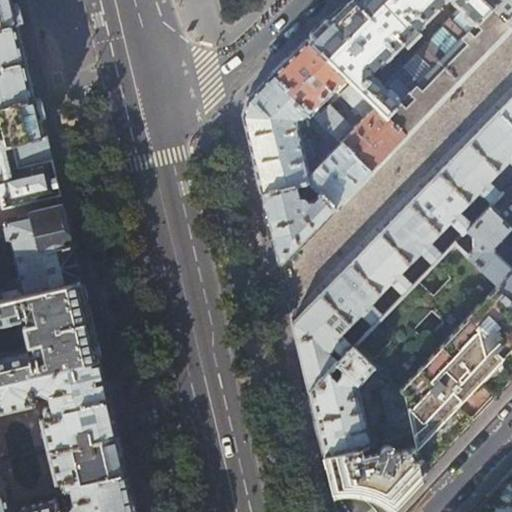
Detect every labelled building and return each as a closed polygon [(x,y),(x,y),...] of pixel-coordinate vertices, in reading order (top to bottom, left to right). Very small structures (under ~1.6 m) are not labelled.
[(17,21),(12,0),(0,0),(0,65),(27,59),(20,30),(17,21)] [(491,6),(484,0),(346,0),(335,11),(308,38),(405,134),(458,79),(511,25),(491,6)] [(511,0),(484,0),(491,6),(511,25),(511,23),(511,0)] [(308,38),(290,56),(272,73),(318,119),(340,140),(370,170),(405,134),(308,38)] [(33,87),(27,59),(0,65),(0,66),(1,73),(0,73),(0,145),(45,135),(33,87)] [(318,119),(272,73),(248,97),(242,114),(253,158),(261,191),(295,183),(308,180),(308,172),(305,160),(309,156),(313,155),(310,139),(306,140),(305,135),(300,136),(298,130),(312,124),(318,119)] [(511,95),(499,109),(439,170),(380,231),(322,291),(291,322),(307,390),(352,345),(340,333),(360,311),(373,323),(381,315),(369,303),(391,281),(403,293),(411,284),(399,272),(420,250),(432,262),(433,261),(441,253),(428,241),(449,220),(457,228),(449,236),(453,241),(463,230),(470,223),(458,211),(479,190),(491,202),(500,193),(488,180),(509,159),(511,162),(511,95)] [(53,171),(45,135),(0,145),(0,194),(3,208),(59,194),(53,171)] [(334,206),(370,170),(340,140),(308,172),(308,180),(318,190),(334,206)] [(511,180),(500,193),(491,202),(487,206),(511,228),(511,180)] [(295,183),(261,191),(270,232),(278,264),(334,206),(318,190),(311,198),(307,198),(306,195),(302,193),(299,192),(297,193),(295,183)] [(487,206),(470,223),(463,230),(467,234),(469,249),(464,255),(511,298),(511,268),(493,251),(495,251),(495,245),(494,245),(511,228),(487,206)] [(4,290),(0,290),(0,300),(23,295),(79,281),(62,208),(6,223),(7,228),(4,229),(6,234),(7,240),(10,240),(20,281),(16,282),(19,292),(5,295),(4,290)] [(373,367),(389,382),(400,394),(410,434),(413,445),(422,477),(460,436),(494,400),(511,380),(511,298),(464,255),(451,243),(441,253),(433,261),(448,276),(431,293),(416,278),(411,284),(403,293),(381,315),(373,323),(372,324),(389,341),(368,361),(373,367)] [(23,295),(0,300),(0,382),(98,358),(82,290),(79,281),(23,295)] [(368,361),(352,345),(307,390),(322,454),(360,445),(371,443),(357,383),(373,367),(368,361)] [(111,411),(98,358),(0,382),(0,411),(31,404),(36,399),(34,393),(41,392),(49,394),(50,402),(46,404),(44,408),(45,416),(40,417),(48,450),(116,434),(111,411)] [(388,439),(410,434),(400,394),(389,382),(380,391),(387,422),(384,423),(388,439)] [(121,456),(116,434),(48,450),(55,483),(61,482),(62,489),(66,491),(71,491),(73,499),(68,505),(61,506),(59,501),(54,498),(22,506),(19,511),(16,511),(11,511),(0,463),(0,511),(120,511),(134,509),(121,456)] [(362,452),(360,445),(322,454),(331,491),(338,489),(349,489),(363,491),(381,498),(397,509),(422,477),(413,445),(392,449),(390,446),(385,444),(380,446),(379,448),(362,452)]
